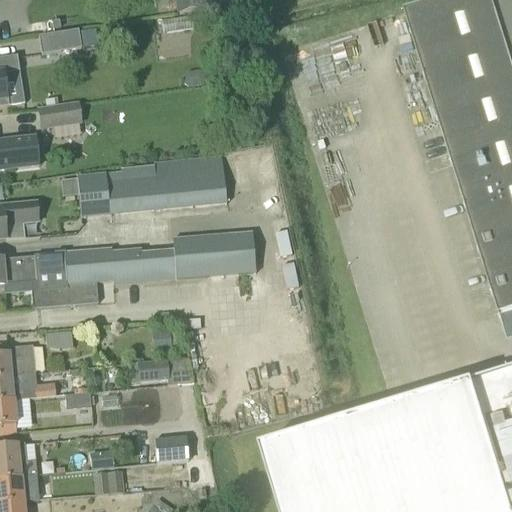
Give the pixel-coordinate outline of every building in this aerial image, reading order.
[(229,8),(227,0),(173,0),(177,16),(229,8)] [(511,0),(450,0),(404,15),(498,320),(511,315),(511,0)] [(77,39),(37,45),(40,63),(80,57),(77,39)] [(3,82),(18,80),(16,64),(0,66),(0,115),(8,114),(3,82)] [(81,126),(78,106),(37,113),(40,132),(81,126)] [(0,173),(38,169),(34,140),(0,144),(0,173)] [(107,218),(103,178),(75,181),(79,221),(107,218)] [(0,243),(23,242),(22,227),(37,225),(35,205),(0,208),(0,243)] [(64,255),(61,255),(63,291),(95,289),(96,296),(113,294),(113,289),(254,278),(251,236),(171,242),(172,257),(140,259),(140,253),(111,255),(110,253),(64,257),(64,255)] [(0,263),(0,289),(2,289),(2,288),(22,287),(23,296),(30,296),(32,312),(96,307),(96,296),(95,289),(63,291),(61,255),(53,256),(53,257),(33,259),(33,261),(0,264),(0,263)] [(171,356),(170,349),(168,330),(150,332),(153,358),(171,356)] [(70,350),(69,334),(45,335),(45,351),(70,350)] [(0,380),(33,378),(31,350),(7,353),(6,348),(0,348),(0,380)] [(139,387),(167,384),(165,365),(127,368),(129,388),(139,387)] [(511,511),(511,376),(260,454),(277,511),(511,511)] [(0,380),(0,404),(11,404),(12,404),(33,402),(32,392),(33,392),(36,389),(35,378),(33,378),(0,380)] [(91,411),(90,397),(65,399),(66,413),(91,411)] [(11,404),(0,404),(0,438),(15,437),(12,404),(11,404)] [(153,443),(155,467),(187,464),(185,440),(153,443)] [(0,450),(0,482),(19,481),(35,479),(34,464),(25,465),(23,448),(0,450)] [(112,471),(111,456),(90,458),(91,473),(112,471)] [(121,475),(96,477),(92,478),(94,499),(124,496),(121,475)] [(35,479),(19,481),(0,482),(0,507),(22,505),(20,486),(30,485),(30,490),(42,489),(41,479),(35,479)] [(170,511),(171,511),(155,502),(148,511),(170,511)]
